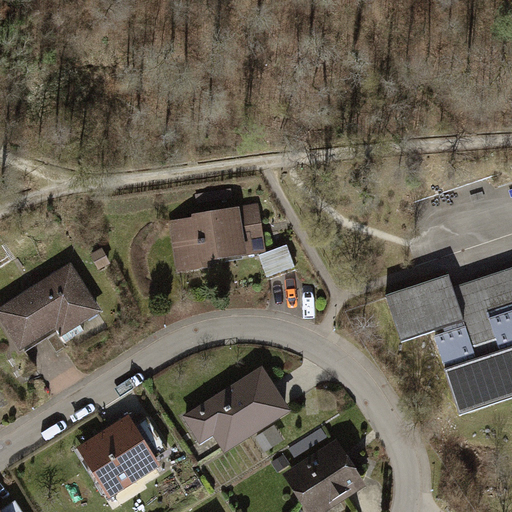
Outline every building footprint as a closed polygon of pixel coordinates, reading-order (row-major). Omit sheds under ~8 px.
[(257,207),(172,220),(179,270),(208,266),(207,261),(264,253),(257,207)] [(288,249),(259,259),(266,281),(296,271),(288,249)] [(71,262),(0,306),(0,321),(20,353),(55,332),(58,337),(101,310),(71,262)] [(455,411),(511,392),(511,265),(451,285),(447,272),(384,293),(399,341),(429,332),(440,365),(455,411)] [(259,369),(181,417),(198,444),(211,437),(221,454),(287,414),(259,369)] [(131,417),(77,448),(106,500),(160,469),(131,417)] [(298,457),(334,439),(328,428),(292,446),(298,457)] [(336,440),(282,474),(305,511),(333,511),(368,491),(336,440)]
